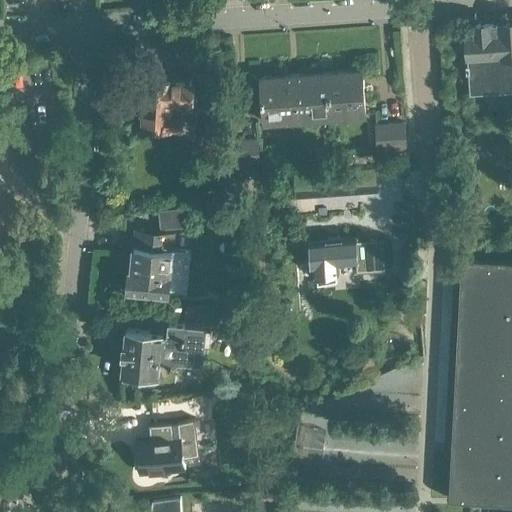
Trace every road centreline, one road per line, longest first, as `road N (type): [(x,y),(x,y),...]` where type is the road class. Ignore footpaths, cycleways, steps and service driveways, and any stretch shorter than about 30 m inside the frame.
road 1 (residential): [(51,511),(98,28)]
road 2 (residential): [(98,28),(511,3)]
